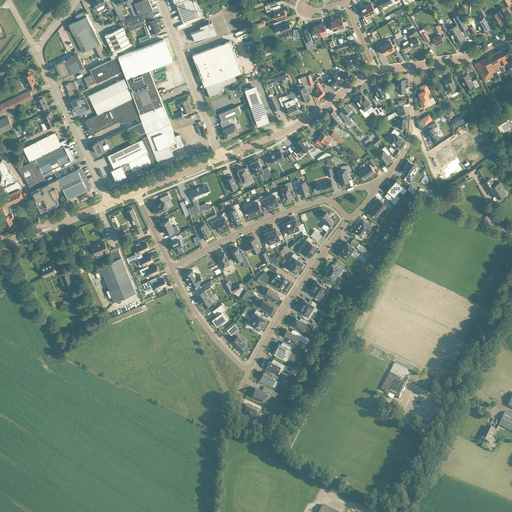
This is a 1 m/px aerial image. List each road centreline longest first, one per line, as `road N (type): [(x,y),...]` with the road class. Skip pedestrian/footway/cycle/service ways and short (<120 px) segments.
road 1 (unclassified): [(404,511),(511,289)]
road 2 (residential): [(346,218),(246,367)]
road 3 (tertiary): [(221,157),(306,120),(375,70)]
road 4 (residential): [(172,267),(252,225),(328,200)]
road 5 (unclassified): [(109,203),(36,50)]
road 6 (unclassified): [(221,157),(160,0)]
road 7 (residential): [(246,367),(207,328),(172,267)]
road 8 (residential): [(409,66),(410,135),(380,179)]
